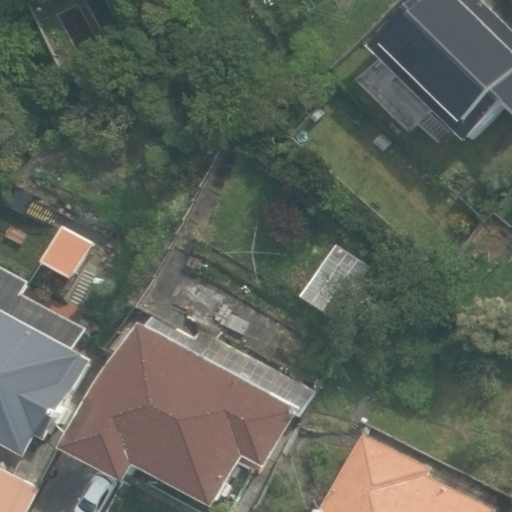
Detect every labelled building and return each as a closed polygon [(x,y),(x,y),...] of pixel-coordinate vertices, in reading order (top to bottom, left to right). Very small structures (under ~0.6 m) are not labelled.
[(421,0),(377,46),(477,143),(511,106),(511,22),(489,0),(421,0)] [(50,263),(78,279),(98,243),(70,227),(50,263)] [(341,241),(303,303),(340,325),(377,263),(341,241)] [(36,282),(0,263),(0,444),(30,459),(42,438),(53,442),(80,390),(72,386),(87,353),(79,350),(89,329),(28,294),(36,282)] [(148,467),(223,508),(251,456),(272,467),(304,409),(147,323),(78,451),(138,484),(148,467)] [(502,511),(503,510),(436,477),(439,470),(369,436),(331,511),(502,511)] [(0,511),(32,511),(45,489),(0,464),(0,511)]
